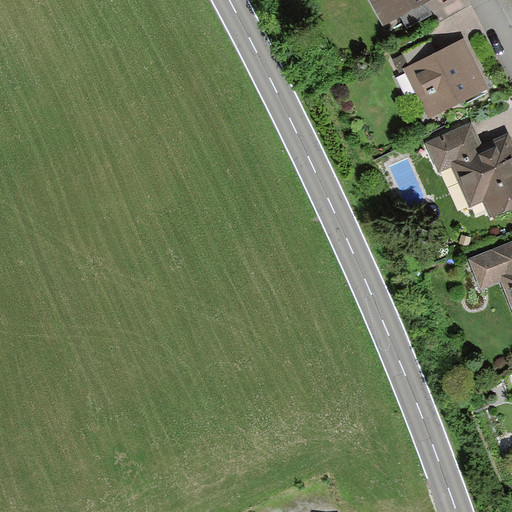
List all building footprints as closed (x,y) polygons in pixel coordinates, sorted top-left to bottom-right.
[(368,0),(383,26),(401,16),(426,3),(431,0),(368,0)] [(426,3),(401,16),(408,29),(433,15),(426,3)] [(465,38),(404,68),(428,118),(489,88),(465,38)] [(471,123),(426,144),(440,174),(452,168),(470,208),(482,202),(491,219),(511,209),(511,144),(507,134),(481,146),(471,123)] [(511,240),(469,257),(482,289),(501,282),(511,310),(511,240)]
